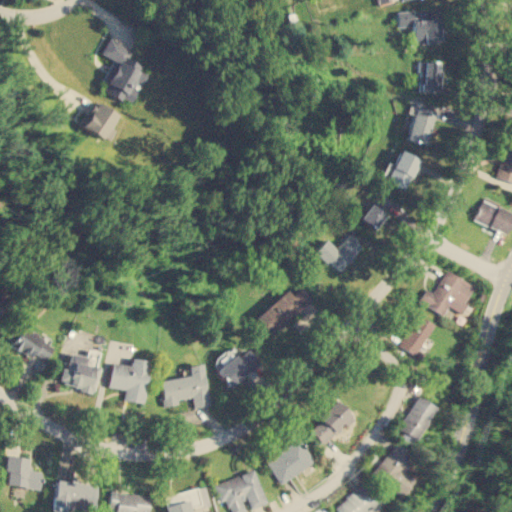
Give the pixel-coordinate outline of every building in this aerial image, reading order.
[(439,41),(438,17),(413,18),(413,9),(395,10),(396,25),(410,25),(411,42),(439,41)] [(131,49),(107,36),(99,53),(114,60),(99,88),(128,103),(133,94),(127,91),(141,65),(127,58),(131,49)] [(417,90),(436,91),(437,60),(418,60),(417,90)] [(116,113),(93,100),(79,124),(102,137),(116,113)] [(404,137),(424,143),(434,109),(414,103),(404,137)] [(511,145),(504,143),(492,175),(511,182),(511,145)] [(380,178),(406,188),(417,157),(397,149),(391,166),(385,164),(380,178)] [(373,229),(385,213),(380,210),(389,200),(376,190),(356,216),(373,229)] [(511,212),(511,209),(479,197),(471,220),(505,232),(511,212)] [(360,245),(347,233),(334,247),(323,237),(312,249),(336,271),(360,245)] [(472,285),(444,269),(430,292),(424,288),(416,300),(441,315),(447,305),(460,313),(466,302),(463,301),(472,285)] [(254,317),(271,335),(310,298),(294,280),(254,317)] [(425,335),(432,323),(410,310),(402,322),(408,325),(396,344),(418,357),(430,338),(425,335)] [(45,358),(51,346),(45,342),(47,338),(21,323),(9,345),(30,357),(33,351),(45,358)] [(233,354),(215,368),(228,385),(258,363),(247,348),(235,357),(233,354)] [(86,356),(66,351),(60,381),(78,385),(77,390),(92,393),(97,365),(85,363),(86,356)] [(111,361),(106,386),(124,389),(122,398),(141,402),(148,360),(130,357),(129,364),(111,361)] [(159,379),(163,405),(178,403),(177,398),(191,396),(192,406),(207,404),(201,362),(186,364),(188,374),(159,379)] [(433,406),(416,395),(394,430),(411,441),(433,406)] [(307,430),(324,445),(351,415),(335,400),(307,430)] [(279,483),(313,460),(298,437),(263,460),(279,483)] [(399,468),(410,455),(395,442),(370,470),(397,494),(410,479),(399,468)] [(1,483),(37,488),(40,470),(26,468),(27,456),(6,454),(1,483)] [(265,502),(252,468),(213,483),(219,501),(225,499),(230,511),(236,511),(246,508),(247,508),(265,502)] [(97,484),(55,478),(51,503),(93,509),(97,484)] [(337,511),(364,511),(377,498),(358,481),(333,508),(337,511)] [(162,494),(165,511),(190,511),(190,507),(208,504),(204,485),(162,494)] [(147,511),(149,494),(108,490),(105,511),(147,511)]
